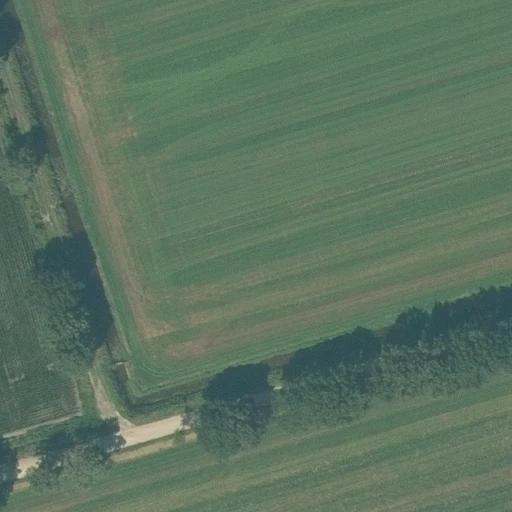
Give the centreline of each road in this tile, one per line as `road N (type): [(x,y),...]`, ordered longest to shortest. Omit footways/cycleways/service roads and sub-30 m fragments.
road 1 (track): [(511,323),(0,472)]
road 2 (track): [(0,66),(117,443)]
